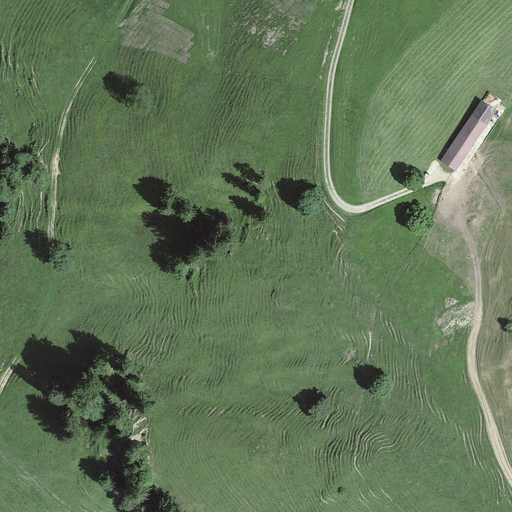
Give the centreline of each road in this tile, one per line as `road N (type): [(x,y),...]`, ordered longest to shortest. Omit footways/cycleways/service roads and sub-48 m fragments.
road 1 (track): [(130,0),(68,105),(51,202),(54,298),(0,390)]
road 2 (unclassified): [(351,0),(330,83),(333,193),(361,209),(444,177)]
